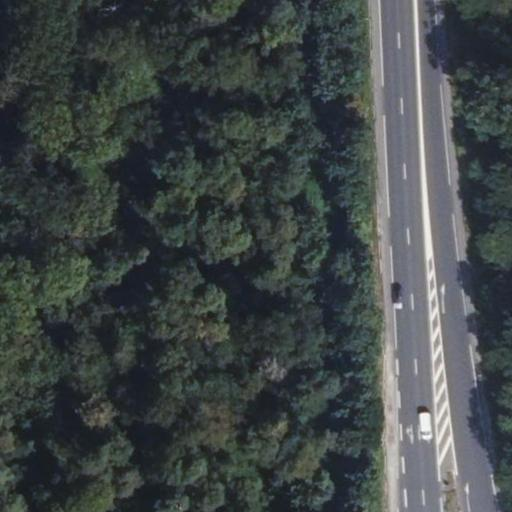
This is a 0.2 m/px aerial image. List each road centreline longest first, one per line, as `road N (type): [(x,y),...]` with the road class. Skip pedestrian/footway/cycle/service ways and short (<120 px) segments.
road 1 (primary): [(481,511),(417,66)]
road 2 (primary): [(417,66),(426,509)]
